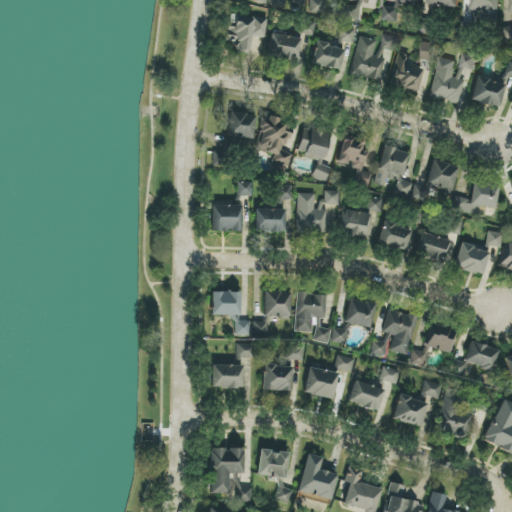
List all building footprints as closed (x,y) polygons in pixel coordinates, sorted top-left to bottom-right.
[(322,14),(324,1),(320,0),(309,0),(308,12),(322,14)] [(471,0),(471,10),(482,11),(481,23),(497,24),(498,0),(471,0)] [(360,6),(346,6),(345,19),(360,20),(360,6)] [(382,21),(397,23),(399,8),(384,6),(382,21)] [(264,38),(266,20),(229,15),(225,41),(233,42),(231,50),(249,53),(251,36),(264,38)] [(316,23),(304,20),(301,32),(312,35),(316,23)] [(310,64),(339,71),(345,43),(352,44),(355,30),(341,27),(337,47),(316,42),(310,64)] [(300,37),(270,34),(268,57),(298,60),(300,37)] [(359,36),(349,75),(386,84),(397,38),(381,34),(380,42),(359,36)] [(396,52),(389,86),(417,92),(422,67),(430,69),(435,45),(421,43),(417,67),(407,65),(409,55),(396,52)] [(429,96),(461,105),(473,57),(460,54),(458,62),(439,57),(429,96)] [(504,85),(475,77),(469,101),(498,108),(504,85)] [(253,140),(254,114),(228,113),(227,139),(253,140)] [(252,149),(274,156),(271,166),(286,171),(291,154),(284,151),(292,125),(268,117),(267,120),(262,119),(252,149)] [(329,133),(302,127),(297,154),(316,158),(312,178),(326,181),(328,168),(322,166),(329,133)] [(336,164),(359,168),(356,185),(367,187),(370,174),(362,172),(367,143),(341,138),(336,164)] [(408,153),(382,147),(373,184),(384,187),(386,179),(392,181),(394,174),(403,176),(408,153)] [(458,167),(432,161),(425,185),(451,192),(458,167)] [(411,181),(396,179),(393,195),(409,197),(411,181)] [(498,187),(472,183),(470,199),(454,197),(452,211),(477,215),(479,207),(494,209),(498,187)] [(248,184),(237,184),(237,196),(247,196),(248,184)] [(277,187),(277,200),(291,199),(291,186),(277,187)] [(427,188),(414,186),(412,199),(425,201),(427,188)] [(314,194),(296,194),(296,232),(325,233),(326,211),(314,210),(314,194)] [(381,213),(381,199),(367,199),(367,213),(381,213)] [(240,232),(240,206),(211,206),(210,231),(240,232)] [(284,233),(284,210),(254,209),(254,232),(284,233)] [(367,238),(371,215),(343,210),(339,233),(367,238)] [(376,243),(405,251),(411,230),(382,222),(376,243)] [(460,243),(453,267),(482,276),(490,247),(498,249),(502,235),(488,231),(482,250),(460,243)] [(450,242),(421,232),(414,254),(442,263),(450,242)] [(511,271),(511,244),(505,243),(499,268),(511,271)] [(210,315),(239,316),(240,293),(211,292),(210,315)] [(290,292),(264,292),(263,317),(289,318),(290,292)] [(294,332),(313,333),(313,342),(329,343),(329,329),(319,328),(320,319),(325,319),(326,295),(296,293),(294,332)] [(369,329),(375,305),(349,298),(343,322),(369,329)] [(406,356),(417,317),(390,310),(381,342),(373,340),(369,353),(385,358),(387,350),(406,356)] [(249,319),(232,319),(232,335),(249,336),(249,319)] [(266,322),(253,323),(254,335),(266,335),(266,322)] [(458,332),(432,322),(423,345),(449,355),(458,332)] [(344,343),(346,330),(333,328),(331,342),(344,343)] [(496,348),(466,342),(463,361),(453,359),(450,374),(464,377),(466,365),(492,370),(496,348)] [(253,344),(236,344),(236,359),(253,359),(253,344)] [(412,349),(409,363),(423,366),(428,347),(421,345),(419,351),(412,349)] [(350,373),(354,360),(337,355),(333,369),(350,373)] [(511,379),(511,355),(503,359),(511,380),(511,379)] [(210,388),(242,389),(242,366),(211,365),(210,388)] [(261,390),(291,391),(292,366),(262,365),(261,390)] [(337,374),(307,367),(301,393),(332,400),(337,374)] [(396,384),(399,371),(382,367),(379,380),(396,384)] [(383,390),(354,381),(347,402),(376,411),(383,390)] [(391,420),(419,427),(423,412),(432,415),(439,385),(423,382),(419,400),(398,395),(391,420)] [(466,439),(474,414),(460,410),(463,401),(446,396),(435,430),(466,439)] [(511,423),(511,404),(501,400),(482,441),(511,455),(511,427),(510,427),(511,423)] [(242,449),(209,449),(209,494),(228,494),(228,474),(242,474),(242,449)] [(256,475),(284,479),(288,453),(260,449),(256,475)] [(297,493),(331,499),(336,474),(318,471),(321,457),(304,454),(297,493)] [(374,511),(381,489),(358,483),(361,472),(348,468),(344,483),(348,484),(342,505),(365,511),(374,511)] [(417,511),(420,503),(401,499),(403,487),(390,484),(383,511),(417,511)] [(251,487),(235,486),(234,502),(250,503),(251,487)] [(273,500),(288,504),(292,491),(278,486),(273,500)] [(445,495),(430,493),(426,511),(453,511),(443,510),(445,495)]
